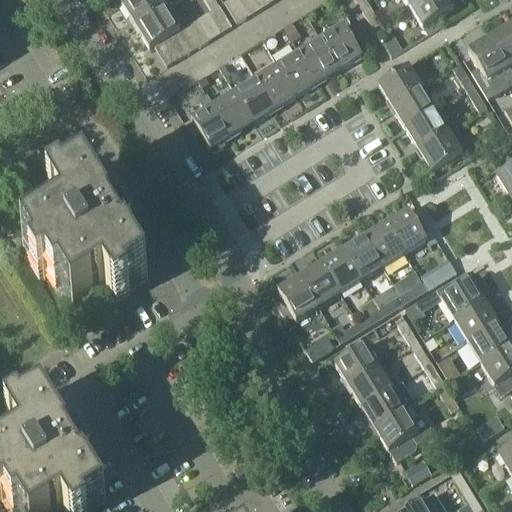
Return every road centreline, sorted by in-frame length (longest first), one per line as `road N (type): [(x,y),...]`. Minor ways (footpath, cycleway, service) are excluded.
road 1 (residential): [(203,221),(338,139),(360,174),(225,259)]
road 2 (residential): [(203,221),(68,0)]
road 3 (residential): [(340,511),(238,291)]
road 4 (residential): [(199,311),(98,139),(72,122)]
road 5 (unclassified): [(138,353),(84,389),(159,511)]
road 6 (unclassified): [(228,502),(138,353)]
road 7 (residential): [(72,122),(50,108),(0,24)]
